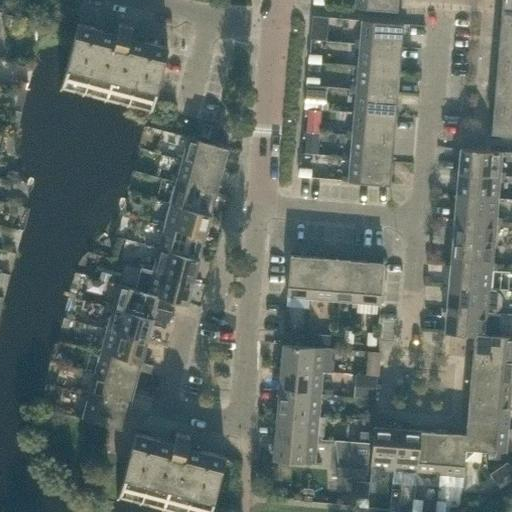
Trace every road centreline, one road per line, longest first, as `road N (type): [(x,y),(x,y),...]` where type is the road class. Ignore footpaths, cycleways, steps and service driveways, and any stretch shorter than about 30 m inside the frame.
road 1 (residential): [(185,316),(167,406),(237,429),(259,206)]
road 2 (residential): [(422,226),(437,19)]
road 3 (residential): [(259,206),(270,21)]
road 4 (residential): [(422,226),(259,206)]
